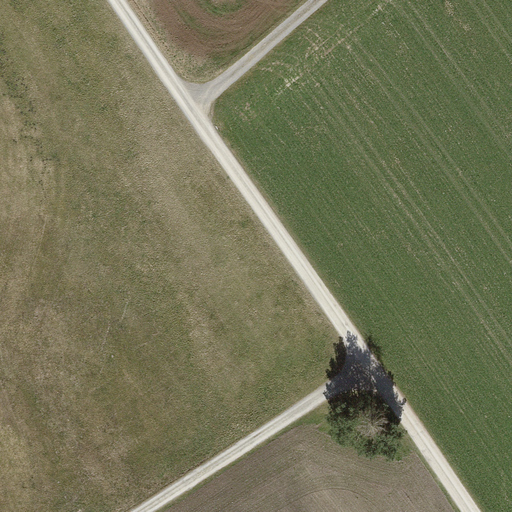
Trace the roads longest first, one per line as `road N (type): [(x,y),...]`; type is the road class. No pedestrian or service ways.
road 1 (track): [(467,511),(116,0)]
road 2 (track): [(145,511),(368,368)]
road 3 (track): [(317,0),(191,107)]
